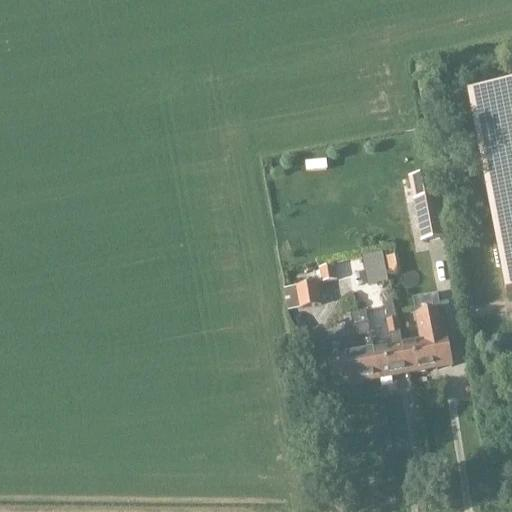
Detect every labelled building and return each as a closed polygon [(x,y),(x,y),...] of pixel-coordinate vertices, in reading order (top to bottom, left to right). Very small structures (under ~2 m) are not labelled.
[(511,89),(469,97),(506,296),(511,294),(511,89)] [(411,204),(418,244),(443,239),(436,199),(411,204)] [(387,283),(382,257),(361,261),(367,287),(387,283)] [(334,268),(320,270),(323,284),(337,281),(334,268)] [(300,311),(322,307),(318,284),(295,289),(300,311)] [(402,346),(408,376),(451,368),(440,312),(416,316),(421,342),(402,346)] [(408,376),(402,346),(397,320),(386,322),(391,348),(373,351),(379,381),(408,376)] [(329,362),(334,388),(349,385),(350,387),(379,381),(373,351),(368,326),(353,329),(355,339),(341,342),(344,359),(329,362)] [(380,447),(387,474),(414,467),(407,440),(380,447)]
